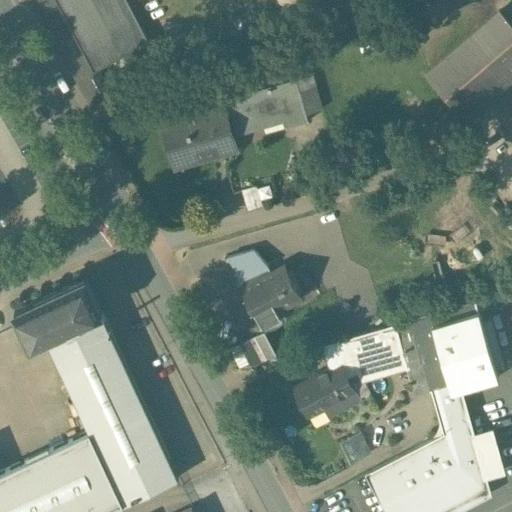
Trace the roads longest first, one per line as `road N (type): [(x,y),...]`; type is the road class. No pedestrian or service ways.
road 1 (tertiary): [(279,511),(122,220)]
road 2 (tertiary): [(122,220),(0,2)]
road 3 (residential): [(122,220),(0,279)]
